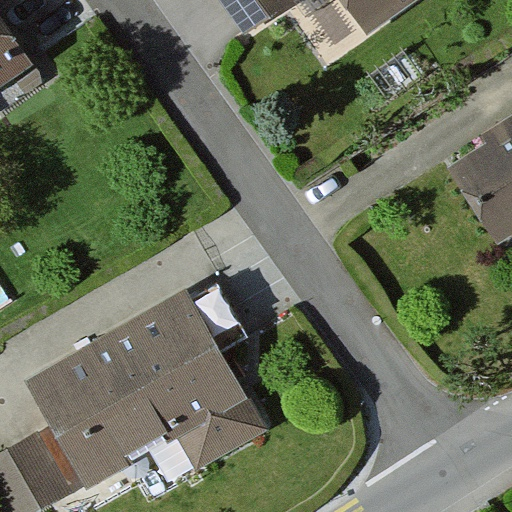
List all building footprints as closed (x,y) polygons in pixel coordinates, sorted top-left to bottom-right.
[(213,0),(238,32),(281,0),(336,0),(364,37),(413,0),(213,0)] [(0,24),(0,85),(29,64),(0,24)] [(511,233),(511,116),(479,139),(485,147),(448,171),(497,244),(511,233)] [(183,291),(28,379),(88,484),(175,435),(196,471),(263,432),(183,291)] [(31,511),(64,494),(33,438),(0,456),(0,505),(3,511),(31,511)]
